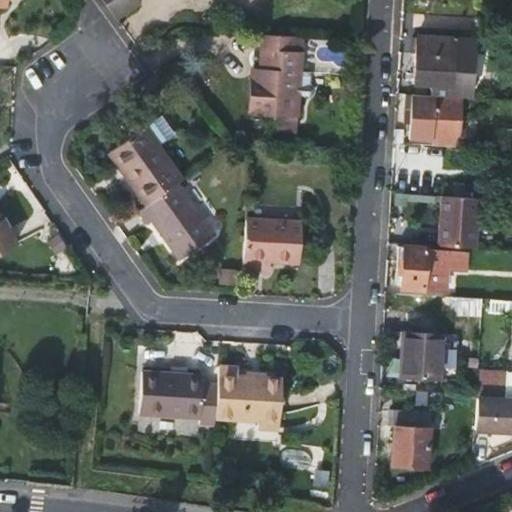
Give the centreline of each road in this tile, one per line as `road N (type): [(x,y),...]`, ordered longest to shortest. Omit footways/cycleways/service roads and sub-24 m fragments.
road 1 (residential): [(361,324),(148,312),(44,171),(50,93),(96,61)]
road 2 (residential): [(382,0),(361,324)]
road 3 (residential): [(361,324),(355,511)]
